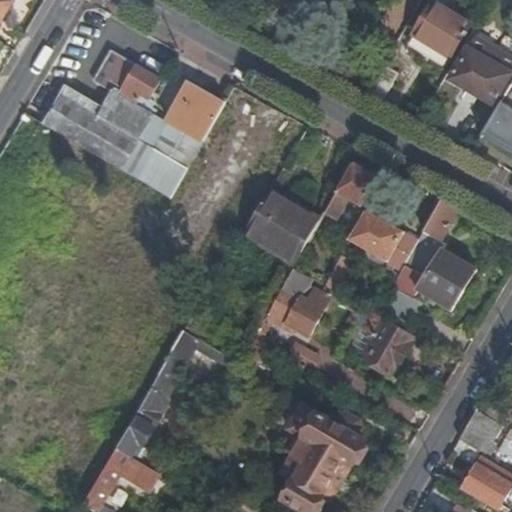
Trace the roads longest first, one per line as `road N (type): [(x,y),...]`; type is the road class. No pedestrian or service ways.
road 1 (residential): [(511,206),(145,0)]
road 2 (residential): [(395,511),(511,313)]
road 3 (residential): [(69,0),(0,114)]
